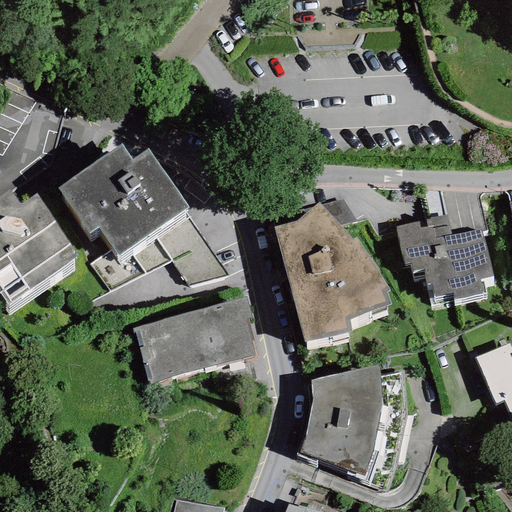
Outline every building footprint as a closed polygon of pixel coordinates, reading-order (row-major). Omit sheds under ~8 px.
[(120,266),(190,217),(149,159),(133,170),(122,154),(58,199),(90,244),(100,237),(109,250),(120,266)] [(338,195),(326,208),(346,225),(357,213),(338,195)] [(11,202),(0,209),(0,305),(7,316),(79,268),(38,207),(22,218),(11,202)] [(306,223),(273,231),(306,351),(354,338),(351,326),(392,311),(389,298),(392,297),(357,245),(353,248),(321,211),(306,223)] [(232,278),(190,217),(120,266),(109,250),(89,264),(109,293),(171,262),(188,287),(232,278)] [(483,240),(451,246),(447,226),(396,236),(406,280),(412,279),(413,287),(425,284),(427,293),(431,292),(433,304),(452,301),(453,307),(487,300),(484,286),(492,285),(483,240)] [(245,304),(133,333),(148,389),(258,360),(255,349),(251,350),(245,328),(250,326),(245,304)] [(511,350),(511,348),(477,364),(477,365),(498,412),(506,408),(511,422),(511,350)] [(382,370),(311,387),(312,392),(307,394),(308,400),(309,412),(308,423),(304,438),(295,462),(316,468),(318,465),(348,473),(346,478),(368,485),(369,482),(376,463),(384,432),(387,406),(382,370)] [(330,511),(288,497),(282,511),(330,511)] [(222,511),(223,510),(176,498),(172,511),(222,511)]
